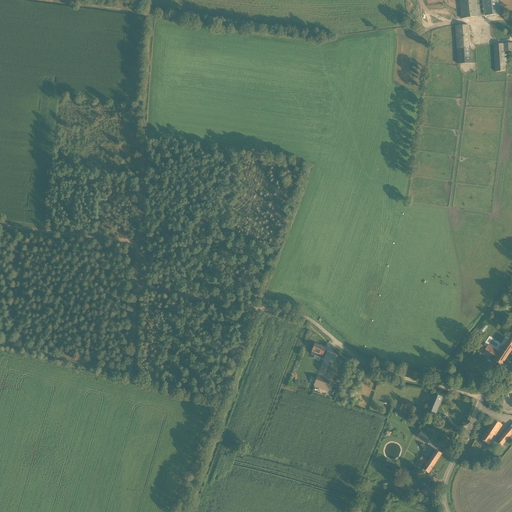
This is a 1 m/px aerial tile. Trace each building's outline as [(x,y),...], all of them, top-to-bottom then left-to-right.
[(458,0),(461,19),(479,17),(477,5),(476,0),(458,0)] [(499,15),(497,0),(481,0),(483,15),(485,15),(485,16),(499,15)] [(469,25),(455,26),(456,36),(457,49),(458,64),(471,63),(470,48),(469,25)] [(505,71),(504,55),(504,52),(511,51),(511,43),(493,45),(495,72),(505,71)] [(480,329),(485,332),(489,326),(485,323),(480,329)] [(511,348),(511,342),(508,340),(504,346),(503,346),(499,352),(488,345),(482,354),(493,361),(492,361),(500,366),(511,348)] [(312,352),(311,355),(315,356),(314,358),(318,360),(320,356),(325,357),(327,351),(325,350),(326,348),(315,344),(312,352)] [(318,377),(314,387),(326,391),(330,382),(318,377)] [(433,395),(431,399),(425,414),(434,417),(442,398),(433,395)] [(403,402),(401,407),(400,409),(410,412),(413,404),(407,402),(406,404),(403,402)] [(438,417),(436,421),(444,425),(446,421),(438,417)] [(494,420),(488,429),(496,434),(502,425),(494,420)] [(510,426),(497,442),(501,445),(502,446),(511,433),(511,428),(510,427),(510,426)] [(495,436),(496,434),(488,429),(481,440),(487,444),(492,438),(491,437),(493,435),(495,436)] [(432,439),(421,431),(417,438),(428,445),(432,439)] [(441,454),(437,451),(435,450),(428,461),(422,457),(420,460),(426,464),(422,470),(428,474),(441,454)]
